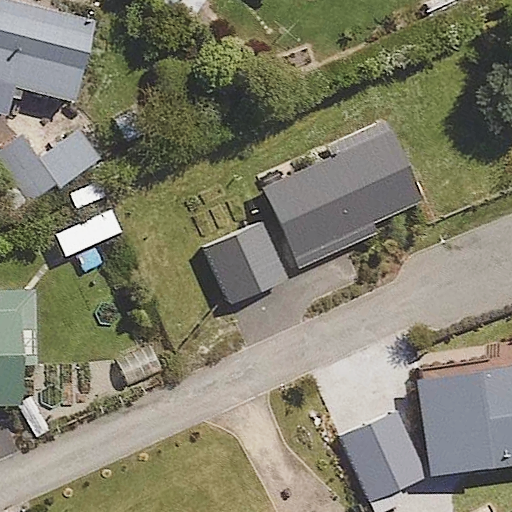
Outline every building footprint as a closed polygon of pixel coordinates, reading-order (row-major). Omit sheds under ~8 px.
[(97,20),(19,0),(0,0),(0,80),(76,100),(97,20)] [(207,0),(160,0),(158,2),(189,25),(207,0)] [(422,199),(385,119),(328,145),(334,156),(265,188),(302,267),(375,233),(371,223),(422,199)] [(101,158),(82,129),(38,158),(24,136),(0,151),(0,157),(31,204),(101,158)] [(287,278),(262,223),(205,249),(230,304),(287,278)] [(36,289),(0,289),(0,403),(25,403),(24,367),(38,367),(36,289)] [(151,339),(114,358),(129,389),(167,370),(151,339)] [(511,365),(417,379),(430,475),(511,463),(511,365)] [(396,410),(338,439),(370,503),(428,475),(396,410)]
